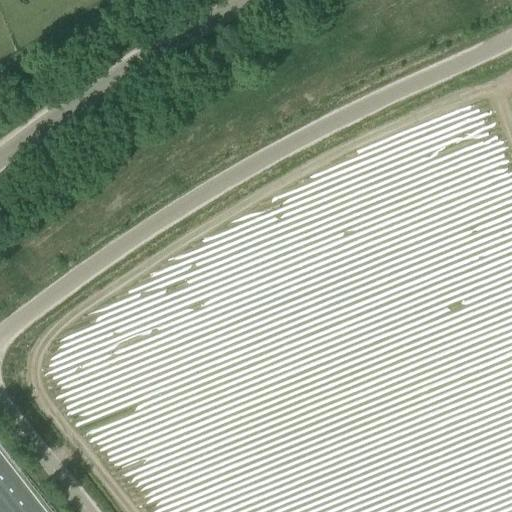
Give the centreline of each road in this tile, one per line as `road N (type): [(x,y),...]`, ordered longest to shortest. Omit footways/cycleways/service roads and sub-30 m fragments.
road 1 (unclassified): [(0,339),(124,246),(382,102),(511,41)]
road 2 (unclassified): [(0,160),(229,0)]
road 3 (unclassified): [(84,511),(0,404)]
